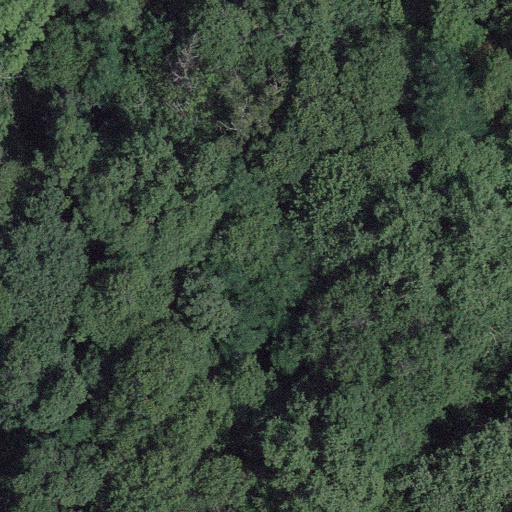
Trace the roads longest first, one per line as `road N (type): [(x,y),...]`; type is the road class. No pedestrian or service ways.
road 1 (track): [(0,265),(199,66),(312,32),(511,144)]
road 2 (track): [(338,511),(511,277)]
